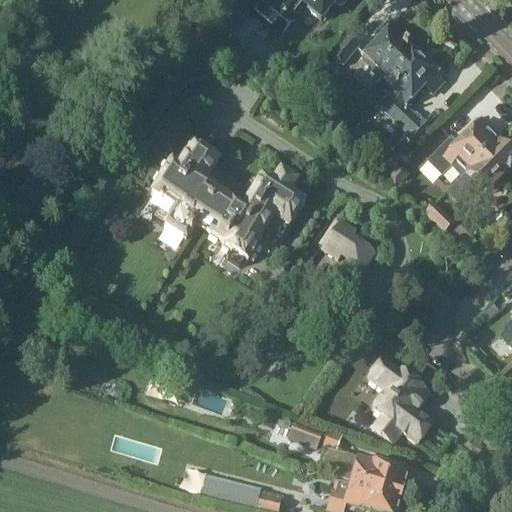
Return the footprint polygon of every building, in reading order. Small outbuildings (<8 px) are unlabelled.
[(0,0),(0,51),(5,54),(36,3),(31,0),(24,0),(19,9),(0,0)] [(247,0),(241,7),(280,39),(292,24),(290,22),(303,7),(321,21),(333,6),(340,8),(344,6),(347,3),(347,0),(285,0),(280,7),(272,0),(247,0)] [(231,38),(233,40),(249,21),(238,13),(220,35),(228,42),(231,38)] [(363,60),(382,79),(393,68),(400,75),(415,60),(403,48),(407,44),(392,29),(363,60)] [(358,50),(346,40),(330,59),(343,69),(358,50)] [(400,75),(393,68),(382,79),(394,91),(376,110),(406,138),(403,141),(415,152),(432,133),(420,122),(419,124),(404,109),(423,91),(429,97),(441,85),(415,60),(400,75)] [(450,169),(460,179),(468,172),(482,158),(485,160),(498,146),(499,145),(495,141),(497,138),(492,133),(490,136),(478,124),(455,147),(449,142),(426,165),(440,179),(450,169)] [(457,207),(475,189),(484,197),(506,174),(511,179),(511,177),(511,160),(498,146),(485,160),(482,158),(468,172),(460,179),(461,180),(445,195),(457,207)] [(258,244),(263,235),(278,245),(304,205),(291,196),(298,185),(279,173),(270,187),(261,181),(243,209),(205,185),(218,164),(214,162),(214,159),(207,155),(204,155),(192,148),(179,168),(172,163),(151,197),(162,204),(151,222),(185,243),(189,237),(190,238),(195,229),(198,231),(198,230),(223,246),(221,249),(232,255),(227,262),(239,270),(243,263),(247,265),(260,245),(258,244)] [(395,194),(410,178),(399,168),(384,184),(395,194)] [(422,219),(442,239),(453,228),(433,208),(422,219)] [(337,262),(340,257),(363,272),(373,255),(351,241),(354,235),(340,226),(323,253),(337,262)] [(511,331),(501,341),(511,354),(511,331)] [(382,363),(367,382),(385,395),(371,412),(381,420),(371,433),(392,449),(401,436),(417,449),(432,429),(415,417),(418,413),(417,412),(420,407),(422,408),(429,399),(420,391),(421,390),(400,374),(399,376),(382,363)] [(312,429),(307,444),(336,455),(341,440),(312,429)] [(342,457),(336,480),(401,498),(403,491),(407,489),(409,483),(406,479),(407,475),(342,457)] [(256,511),(260,498),(261,495),(203,480),(197,501),(241,511),(256,511)] [(344,511),(345,510),(346,510),(346,508),(360,511),(400,511),(401,511),(399,507),(401,498),(336,480),(332,492),(331,492),(325,511),(344,511)] [(278,511),(281,503),(260,498),(256,511),(278,511)]
